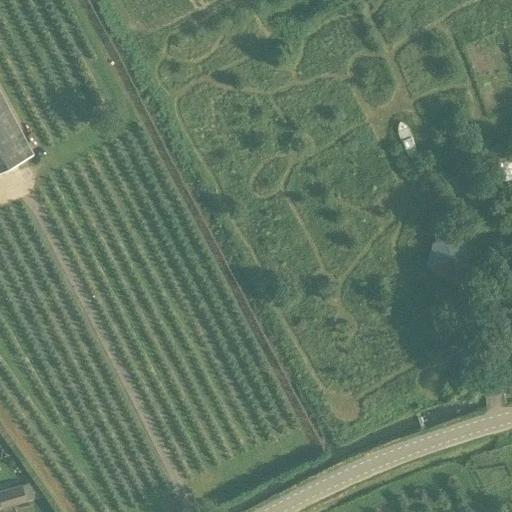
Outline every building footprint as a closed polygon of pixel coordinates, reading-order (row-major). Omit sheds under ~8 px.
[(0,167),(32,151),(0,91),(0,167)] [(463,142),(441,152),(459,189),(481,179),(463,142)] [(511,173),(511,143),(487,142),(485,172),(511,173)] [(428,223),(434,238),(434,239),(426,259),(428,267),(448,279),(456,273),(473,266),(463,239),(461,237),(456,221),(428,223)] [(511,315),(511,243),(493,251),(510,302),(508,303),(511,315)] [(0,504),(0,507),(34,497),(30,481),(0,488),(0,504)]
